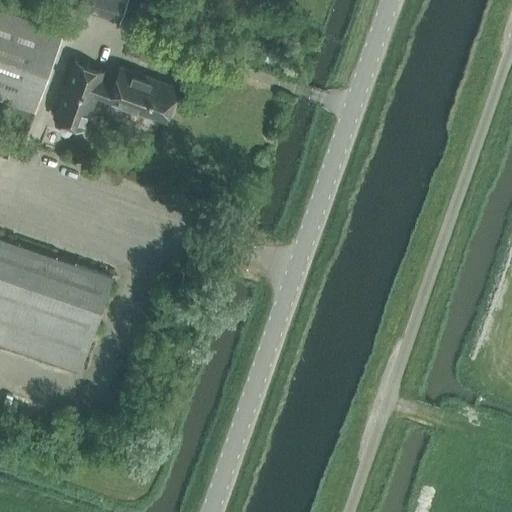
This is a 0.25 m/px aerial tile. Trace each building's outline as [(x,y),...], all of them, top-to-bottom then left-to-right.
[(68,0),(68,1),(119,18),(125,0),(68,0)] [(0,7),(0,96),(36,109),(64,31),(0,7)] [(54,117),(86,131),(98,98),(167,122),(181,85),(120,64),(116,73),(106,69),(75,58),(54,117)] [(319,78),(316,89),(333,94),(336,83),(319,78)] [(0,122),(0,139),(12,142),(16,126),(0,122)] [(0,236),(0,343),(80,371),(113,276),(0,236)]
